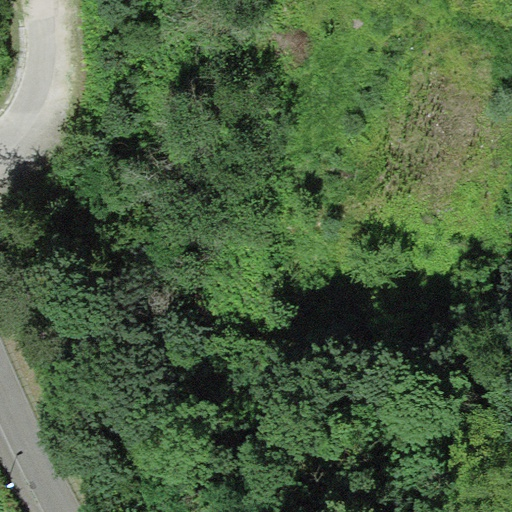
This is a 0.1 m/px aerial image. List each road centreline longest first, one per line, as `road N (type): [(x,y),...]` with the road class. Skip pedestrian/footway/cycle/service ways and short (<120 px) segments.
road 1 (track): [(0,138),(38,70),(38,0)]
road 2 (residential): [(0,379),(62,511)]
